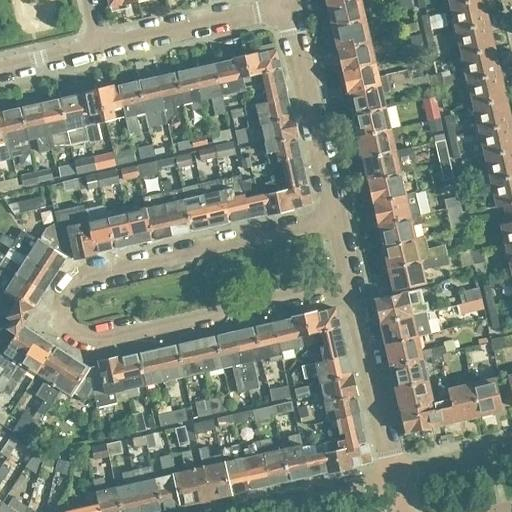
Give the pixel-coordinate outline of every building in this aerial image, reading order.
[(136,0),(106,0),(108,6),(110,6),(111,12),(124,9),(123,3),(136,0)] [(365,19),(360,0),(348,0),(327,5),(332,27),(365,19)] [(413,8),(411,0),(402,0),(403,5),(404,10),(413,8)] [(426,7),(423,0),(417,0),(419,9),(426,7)] [(487,24),(481,0),(475,0),(451,6),(457,31),(487,24)] [(325,7),(312,8),(313,21),(326,20),(325,7)] [(405,34),(419,31),(413,8),(404,10),(399,11),(405,34)] [(444,13),(428,17),(431,31),(448,27),(444,13)] [(428,17),(427,15),(421,17),(426,38),(432,36),(431,31),(428,17)] [(370,41),(365,19),(332,27),(335,38),(337,49),(370,41)] [(493,49),(487,24),(457,31),(462,56),(493,49)] [(435,50),(432,36),(426,38),(431,59),(433,58),(434,61),(437,60),(438,61),(443,59),(441,49),(435,50)] [(342,71),(375,63),(370,42),(370,41),(337,49),(342,71)] [(422,41),(401,46),(404,56),(424,51),(422,41)] [(264,82),(261,72),(280,68),(274,44),(259,47),(261,53),(257,54),(245,56),(252,86),(254,85),(258,84),(264,82)] [(499,74),(493,49),(462,56),(468,81),(499,74)] [(245,56),(232,59),(232,60),(215,64),(222,96),(222,95),(246,90),(245,87),(252,86),(245,56)] [(342,71),(347,93),(411,78),(409,69),(385,74),(386,75),(378,76),(375,63),(342,71)] [(222,96),(215,64),(195,69),(202,100),(211,98),(215,115),(226,112),(225,111),(222,95),(222,96)] [(287,97),(280,68),(261,72),(264,82),(258,84),(263,103),(287,97)] [(202,100),(195,69),(175,73),(182,105),(190,103),(192,110),(204,107),(202,100)] [(175,106),(182,105),(175,73),(157,78),(156,78),(166,121),(167,125),(179,122),(175,106)] [(450,74),(441,76),(443,86),(457,83),(455,73),(450,74)] [(441,76),(441,74),(430,76),(434,96),(436,102),(446,100),(443,86),(441,76)] [(505,99),(499,74),(468,81),(474,106),(505,99)] [(166,121),(156,78),(136,82),(144,114),(144,113),(146,113),(149,125),(166,121)] [(385,107),(382,94),(413,87),(411,78),(347,93),(352,115),(385,107)] [(144,114),(136,82),(117,87),(124,119),(125,119),(129,137),(141,135),(136,115),(144,114)] [(117,87),(114,88),(113,87),(97,91),(105,123),(124,119),(117,87)] [(97,91),(83,94),(83,95),(78,96),(88,140),(89,140),(89,143),(100,140),(97,125),(105,123),(97,91)] [(88,140),(78,96),(59,100),(69,145),(88,140)] [(440,120),(436,102),(434,96),(423,99),(428,122),(440,120)] [(256,113),(259,124),(291,117),(287,97),(263,103),(254,105),(244,108),(244,107),(230,110),(232,118),(246,115),(256,113)] [(510,124),(505,99),(474,106),(480,131),(510,124)] [(69,145),(59,100),(40,105),(39,105),(49,149),(69,145)] [(49,149),(39,105),(20,109),(27,140),(36,138),(39,152),(49,149)] [(357,137),(390,129),(385,108),(385,107),(352,115),(357,137)] [(0,114),(12,165),(14,165),(12,156),(30,152),(27,140),(20,109),(1,114),(0,114)] [(0,114),(0,113),(0,160),(2,168),(12,165),(0,114)] [(455,137),(450,116),(443,117),(448,138),(455,137)] [(291,117),(259,124),(259,125),(263,144),(296,136),(291,117)] [(441,127),(440,120),(428,122),(430,130),(441,127)] [(511,149),(511,131),(510,124),(480,131),(486,156),(511,149)] [(205,135),(205,136),(207,144),(231,138),(229,129),(205,135)] [(235,131),(238,145),(248,143),(245,129),(235,131)] [(357,137),(362,159),(395,151),(390,130),(390,129),(357,137)] [(443,133),(432,135),(433,141),(444,139),(443,133)] [(207,144),(205,136),(190,139),(192,148),(207,144)] [(296,136),(263,144),(268,164),(271,163),(300,156),(296,136)] [(459,158),(455,137),(448,138),(452,159),(459,158)] [(192,148),(190,139),(190,138),(176,142),(178,151),(192,148)] [(433,141),(439,166),(450,164),(444,139),(433,141)] [(232,143),(214,147),(216,157),(234,153),(232,143)] [(155,156),(152,146),(152,145),(137,148),(140,159),(155,156)] [(214,147),(198,151),(200,161),(216,157),(214,147)] [(411,147),(395,151),(362,159),(367,181),(400,173),(416,169),(411,147)] [(115,165),(130,162),(127,149),(113,153),(115,165)] [(511,176),(511,149),(486,156),(491,181),(511,176)] [(112,152),(92,156),(96,170),(115,166),(112,152)] [(190,154),(175,157),(177,166),(178,168),(192,165),(190,154)] [(96,170),(92,156),(74,161),(75,163),(73,164),(76,174),(76,175),(96,171),(96,170)] [(177,166),(175,157),(174,156),(156,161),(158,170),(177,166)] [(307,186),(300,156),(271,163),(274,176),(270,177),(272,182),(286,179),(288,190),(307,186)] [(249,157),(240,159),(242,169),(251,168),(249,157)] [(158,170),(156,161),(136,165),(139,177),(139,179),(159,174),(158,170)] [(76,174),(73,164),(58,167),(61,177),(76,174)] [(453,178),(450,164),(439,166),(442,181),(453,178)] [(139,177),(136,165),(120,169),(123,181),(139,177)] [(466,187),(461,166),(454,167),(459,189),(466,187)] [(49,168),(35,172),(37,182),(52,179),(49,168)] [(115,170),(100,173),(103,187),(119,183),(115,170)] [(37,182),(35,172),(20,175),(23,186),(37,182)] [(400,174),(400,173),(367,181),(372,203),(373,203),(373,202),(405,195),(400,174)] [(95,174),(85,176),(88,190),(98,188),(95,174)] [(250,218),(245,199),(240,174),(219,179),(231,222),(250,218)] [(16,176),(0,179),(0,190),(18,186),(16,176)] [(511,176),(491,181),(497,207),(504,206),(505,209),(508,223),(500,224),(506,250),(511,248),(511,176)] [(231,222),(219,179),(200,183),(211,226),(231,222)] [(311,203),(307,186),(288,190),(286,179),(272,182),(278,212),(292,209),(292,208),(311,203)] [(192,231),(181,188),(171,190),(169,180),(159,182),(162,192),(161,192),(172,235),(192,231)] [(258,196),(245,199),(250,218),(267,214),(278,212),(272,182),(256,186),(258,196)] [(211,226),(200,183),(181,188),(192,231),(211,226)] [(471,208),(466,187),(459,189),(464,210),(471,208)] [(172,235),(161,192),(142,197),(145,208),(153,240),(172,235)] [(418,215),(416,208),(418,207),(415,193),(405,195),(373,202),(373,203),(378,224),(418,215)] [(445,199),(447,209),(460,206),(457,196),(445,199)] [(95,253),(86,222),(87,222),(83,203),(72,206),(75,216),(74,216),(76,225),(67,227),(67,226),(62,227),(62,224),(55,225),(54,223),(45,228),(38,240),(21,230),(15,240),(3,232),(0,236),(0,241),(9,248),(55,276),(65,258),(74,256),(74,259),(95,254),(95,253)] [(134,244),(126,213),(123,203),(104,207),(106,217),(114,249),(134,244)] [(464,228),(460,206),(447,209),(452,230),(464,228)] [(153,240),(145,208),(126,213),(134,244),(153,240)] [(418,215),(378,224),(383,246),(415,239),(412,225),(420,223),(418,216),(418,215)] [(95,253),(114,249),(106,217),(87,222),(86,222),(95,253)] [(443,246),(428,250),(425,237),(415,239),(383,246),(388,268),(445,255),(443,246)] [(0,264),(44,292),(55,276),(9,248),(5,255),(0,252),(0,264)] [(483,262),(481,249),(470,252),(473,264),(482,262),(483,262)] [(388,268),(394,293),(420,287),(419,285),(425,284),(422,269),(447,264),(445,255),(388,268)] [(484,275),(482,262),(473,264),(476,277),(484,275)] [(14,309),(12,313),(27,322),(30,318),(35,309),(34,309),(44,292),(0,264),(0,271),(6,275),(4,278),(12,283),(6,293),(19,301),(17,304),(14,309)] [(491,298),(488,285),(481,287),(484,299),(491,298)] [(374,300),(379,322),(425,312),(429,311),(427,302),(423,302),(420,287),(394,293),(394,295),(374,300)] [(461,303),(480,299),(481,299),(478,287),(462,291),(463,293),(459,294),(461,303)] [(494,311),(491,298),(484,299),(487,312),(488,312),(494,311)] [(482,309),(480,299),(461,303),(458,304),(460,314),(482,309)] [(27,322),(12,313),(6,309),(0,319),(0,362),(24,327),(27,322)] [(314,344),(318,343),(324,342),(322,331),(340,327),(335,309),(316,313),(304,315),(309,335),(312,334),(314,344)] [(492,329),(499,327),(496,310),(494,311),(488,312),(492,329)] [(417,336),(430,333),(425,312),(379,322),(384,344),(417,337),(417,336)] [(291,319),(273,323),(278,342),(280,352),(303,346),(301,337),(309,335),(304,315),(291,318),(291,319)] [(273,323),(254,327),(260,360),(269,358),(270,362),(282,360),(281,355),(280,352),(278,342),(273,323)] [(14,380),(41,337),(24,327),(0,362),(0,366),(4,369),(0,375),(0,391),(1,392),(10,378),(14,380)] [(260,360),(254,327),(235,332),(247,391),(259,388),(253,362),(260,360)] [(346,357),(340,327),(322,331),(324,342),(318,343),(323,362),(346,357)] [(247,391),(235,332),(215,336),(222,369),(232,366),(238,393),(247,391)] [(222,369),(215,336),(196,340),(203,373),(222,369)] [(41,374),(58,347),(41,337),(14,380),(22,385),(32,369),(41,374)] [(431,357),(442,354),(446,353),(444,346),(420,351),(417,337),(384,344),(389,366),(422,359),(431,357)] [(506,348),(503,337),(491,340),(493,351),(506,348)] [(203,373),(196,340),(177,345),(184,377),(202,373),(203,373)] [(455,351),(452,340),(443,343),(444,346),(446,353),(450,352),(455,351)] [(184,377),(177,345),(158,349),(164,382),(166,387),(174,385),(174,379),(183,377),(184,377)] [(40,411),(74,356),(58,347),(41,374),(46,377),(35,395),(44,400),(38,410),(40,411)] [(164,382),(158,349),(139,353),(145,386),(164,382)] [(446,353),(442,354),(444,363),(452,361),(450,352),(446,353)] [(145,386),(139,353),(119,358),(125,391),(127,397),(139,394),(137,388),(145,386)] [(444,363),(442,354),(431,357),(433,365),(444,363)] [(96,395),(92,366),(74,356),(40,411),(44,414),(62,386),(83,398),(96,395)] [(96,395),(98,407),(128,400),(127,397),(125,391),(119,358),(119,357),(98,362),(99,365),(92,366),(96,395)] [(319,385),(320,385),(351,378),(346,357),(323,362),(301,367),(304,379),(317,376),(319,385)] [(395,388),(427,381),(422,359),(389,366),(395,388)] [(355,395),(351,378),(320,385),(321,392),(317,393),(319,403),(323,402),(324,402),(355,395)] [(502,410),(495,378),(471,383),(478,415),(502,410)] [(432,403),(427,381),(395,388),(400,410),(432,403)] [(478,415),(471,383),(438,391),(439,396),(437,402),(432,403),(437,425),(478,415)] [(287,386),(269,390),(272,401),(290,398),(287,386)] [(294,389),(296,398),(310,395),(308,386),(294,389)] [(360,415),(355,395),(324,402),(323,402),(328,422),(336,420),(360,415)] [(223,396),(194,402),(198,418),(226,411),(223,396)] [(271,405),(268,406),(271,416),(293,411),(293,410),(291,401),(271,405)] [(0,423),(3,425),(9,415),(14,407),(7,402),(2,411),(0,409),(0,423)] [(437,425),(432,403),(400,410),(399,410),(404,433),(437,425)] [(271,416),(268,406),(252,410),(255,419),(255,423),(272,420),(271,416)] [(324,406),(299,412),(301,422),(326,416),(324,406)] [(184,408),(171,412),(174,424),(187,421),(184,408)] [(255,419),(252,410),(233,414),(232,414),(235,424),(235,427),(243,425),(242,422),(255,419)] [(24,412),(12,432),(21,437),(33,417),(24,412)] [(146,430),(142,412),(133,414),(137,433),(146,430)] [(174,424),(171,412),(158,415),(160,427),(174,424)] [(235,424),(232,414),(217,418),(219,428),(235,424)] [(366,444),(360,415),(336,420),(338,427),(328,429),(330,440),(346,436),(348,448),(366,444)] [(212,419),(192,424),(194,435),(215,429),(212,419)] [(189,444),(185,426),(175,428),(179,446),(189,444)] [(307,476),(303,456),(301,447),(298,434),(287,437),(290,446),(280,448),(287,480),(307,476)] [(11,435),(0,451),(0,452),(7,457),(18,440),(11,435)] [(144,435),(132,438),(134,447),(146,445),(144,435)] [(154,435),(146,437),(148,444),(156,442),(154,435)] [(370,461),(366,444),(348,448),(346,436),(330,440),(325,441),(315,443),(315,444),(314,444),(314,445),(324,443),(327,453),(335,451),(338,469),(351,467),(351,466),(370,461)] [(287,480),(280,448),(273,450),(270,438),(258,441),(268,485),(287,480)] [(122,453),(120,441),(106,444),(109,456),(122,453)] [(268,485),(258,441),(240,445),(239,446),(248,489),(268,485)] [(109,456),(106,444),(106,443),(90,447),(93,460),(109,457),(109,456)] [(338,469),(335,451),(327,453),(324,443),(314,445),(314,444),(301,447),(303,456),(307,476),(326,471),(326,472),(338,469)] [(248,489),(239,446),(240,445),(219,450),(220,453),(229,495),(230,494),(248,489)] [(229,495),(220,453),(210,456),(208,446),(198,448),(209,500),(211,500),(211,499),(229,495)] [(202,502),(190,450),(181,452),(185,470),(174,473),(182,505),(181,505),(181,506),(200,501),(200,502),(202,502)] [(25,466),(35,473),(41,455),(36,451),(25,466)] [(41,468),(51,471),(55,456),(45,453),(41,468)] [(174,473),(170,455),(159,457),(163,476),(155,478),(162,509),(181,505),(182,505),(174,473)] [(60,458),(56,472),(64,474),(68,460),(60,458)] [(0,483),(9,469),(1,464),(0,465),(0,503),(1,502),(0,501),(0,483)] [(151,466),(132,471),(142,511),(151,511),(162,509),(155,478),(152,466),(151,466)] [(24,500),(33,475),(20,470),(11,495),(24,500)] [(39,507),(50,475),(38,471),(27,503),(39,507)] [(116,487),(121,511),(142,511),(132,471),(122,473),(124,485),(116,487)] [(104,477),(93,480),(95,491),(100,511),(121,511),(116,487),(106,489),(104,477)] [(100,511),(95,491),(85,493),(87,502),(79,504),(80,508),(66,511),(61,511),(55,508),(51,511),(100,511)] [(23,511),(27,508),(12,498),(7,506),(1,502),(0,503),(0,511),(23,511)]
